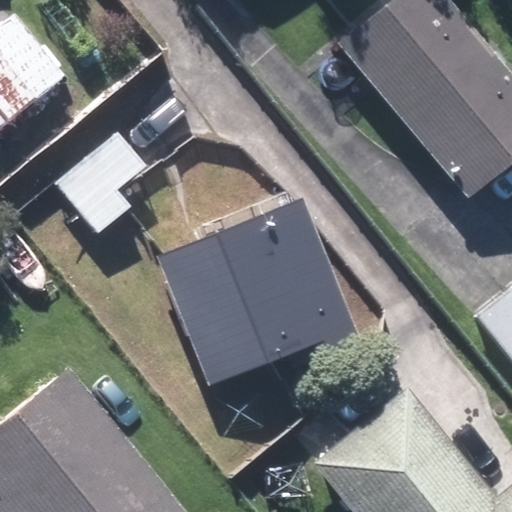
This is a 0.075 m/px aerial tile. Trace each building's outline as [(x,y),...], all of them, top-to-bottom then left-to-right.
[(511,153),(511,77),(449,0),(399,0),(339,49),(459,196),(511,153)] [(0,10),(0,120),(63,66),(9,3),(0,10)] [(98,234),(131,204),(116,188),(142,165),(114,133),(55,185),(98,234)] [(151,263),(207,382),(283,346),(291,363),(363,329),(300,193),(151,263)] [(511,282),(475,315),(511,357),(511,282)] [(195,511),(70,367),(0,426),(0,511),(195,511)] [(511,511),(511,480),(490,498),(399,385),(311,456),(356,511),(511,511)]
